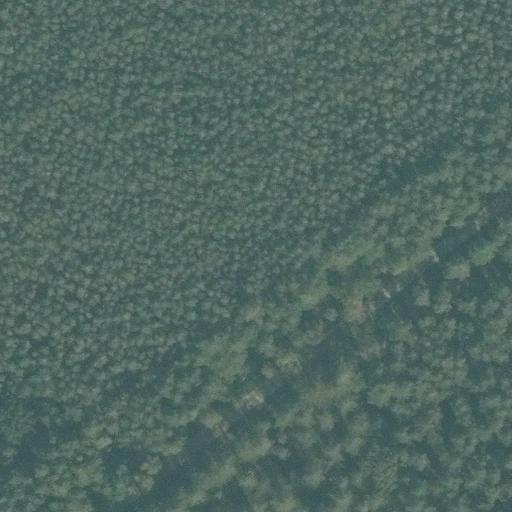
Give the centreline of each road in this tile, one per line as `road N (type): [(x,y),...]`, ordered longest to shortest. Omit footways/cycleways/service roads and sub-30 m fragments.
road 1 (unclassified): [(109,511),(511,195)]
road 2 (track): [(337,333),(388,511)]
